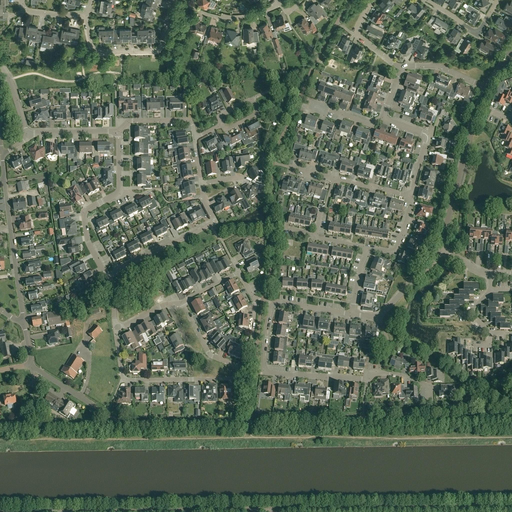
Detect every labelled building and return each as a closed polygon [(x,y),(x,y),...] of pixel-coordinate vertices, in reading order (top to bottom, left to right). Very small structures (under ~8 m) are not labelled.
[(143,3),(141,8),(152,11),(154,6),(156,7),(157,3),(146,0),(145,3),(143,3)] [(213,7),(216,3),(212,0),(209,0),(209,1),(207,0),(197,0),(197,2),(196,3),(200,5),(200,6),(202,6),(206,9),(209,5),(213,7)] [(389,9),(394,4),(391,1),(390,0),(381,0),(378,4),(384,10),(387,6),(389,9)] [(458,6),(460,2),(457,0),(456,0),(445,0),(449,2),(448,5),(455,9),(457,5),(458,6)] [(475,0),(473,4),(476,6),(483,9),(484,11),(489,2),(486,1),(486,0),(475,0)] [(511,1),(510,3),(507,2),(503,9),(511,14),(511,12),(511,1)] [(323,16),(326,14),(318,3),(316,5),(314,3),(308,8),(310,10),(307,11),(310,15),(313,14),(315,17),(321,13),(323,16)] [(417,18),(424,9),(418,5),(416,7),(411,3),(407,8),(412,12),(411,13),(417,18)] [(470,12),(466,19),(474,24),(480,14),(472,10),(474,7),(468,4),(465,9),(470,12)] [(111,6),(101,5),(100,10),(97,10),(97,13),(107,15),(107,16),(112,17),(113,12),(111,12),(111,6)] [(151,16),(152,11),(141,8),(140,14),(143,14),(142,17),(153,20),(154,17),(151,16)] [(385,14),(386,13),(378,9),(377,10),(376,9),(371,18),(372,18),(371,19),(376,22),(377,21),(380,23),(383,18),(386,20),(389,16),(385,14)] [(283,26),(285,31),(291,29),(287,22),(284,23),(282,16),(278,17),(279,19),(273,21),(276,28),(283,26)] [(444,31),(448,24),(436,18),(431,16),(427,23),(432,26),(432,25),(436,27),(434,31),(439,34),(441,30),(444,31)] [(508,26),(511,20),(511,18),(507,16),(504,20),(503,20),(499,17),(495,23),(504,29),(505,27),(508,26)] [(203,34),(206,25),(199,23),(200,20),(193,18),(190,30),(193,30),(192,32),(196,33),(196,31),(203,34)] [(309,29),(312,32),(317,28),(312,22),(309,24),(304,18),(298,22),(300,26),(299,27),(303,33),(309,29)] [(270,37),(273,36),(270,30),(269,30),(266,23),(259,26),(263,36),(269,34),(270,37)] [(379,37),(384,28),(376,25),(375,28),(369,25),(368,24),(365,30),(368,32),(367,33),(375,37),(376,35),(379,37)] [(26,28),(19,26),(17,37),(26,39),(26,36),(29,37),(32,26),(26,25),(26,28)] [(32,40),(37,41),(40,30),(37,29),(37,27),(32,26),(29,37),(33,38),(32,40)] [(102,39),(102,40),(108,40),(108,29),(105,29),(105,26),(99,27),(99,38),(102,37),(102,39)] [(205,46),(206,42),(207,43),(208,39),(219,41),(221,32),(217,31),(218,28),(211,27),(210,30),(209,32),(207,31),(206,35),(204,42),(203,45),(205,46)] [(70,28),(70,30),(66,30),(64,41),(70,42),(70,39),(77,40),(79,30),(70,28)] [(152,29),(149,28),(143,29),(143,40),(148,39),(148,43),(152,42),(152,38),(152,31),(152,29)] [(244,35),(243,35),(244,40),(250,39),(250,40),(253,40),(253,41),(254,41),(256,41),(256,39),(258,39),(257,31),(252,31),(252,28),(244,29),(244,35)] [(457,37),(460,32),(454,28),(452,31),(451,31),(447,37),(456,43),(458,38),(457,37)] [(502,38),(504,34),(495,28),(493,31),(489,29),(485,36),(494,41),(498,36),(502,38)] [(61,40),(64,41),(66,30),(61,29),(61,31),(57,31),(55,42),(61,43),(61,40)] [(113,29),(108,29),(108,40),(113,40),(113,43),(117,43),(117,29),(113,29)] [(120,29),(117,29),(117,43),(120,43),(120,40),(125,40),(125,29),(120,29)] [(131,29),(125,29),(125,40),(131,40),(131,43),(134,43),(134,32),(131,32),(131,29)] [(137,32),(134,32),(134,43),(138,43),(138,40),(143,40),(143,29),(137,29),(137,32)] [(40,45),(46,46),(48,34),(43,33),(43,31),(40,30),(37,41),(41,42),(40,45)] [(51,35),(48,34),(46,46),(51,47),(52,41),(55,42),(57,31),(54,30),(54,31),(52,30),(51,35)] [(400,30),(398,34),(396,35),(395,37),(392,35),(389,36),(385,46),(391,48),(393,48),(394,46),(398,48),(405,33),(400,30)] [(240,47),(240,35),(238,35),(238,33),(228,31),(225,41),(234,43),(233,44),(235,46),(240,47)] [(347,53),(349,47),(350,47),(351,44),(348,43),(349,39),(343,36),(341,41),(338,39),(336,44),(336,45),(337,46),(338,46),(339,46),(343,47),(342,51),(347,53)] [(282,52),(279,45),(277,37),(272,39),(278,54),(279,53),(282,52)] [(466,52),(472,43),(465,39),(464,40),(461,38),(454,50),(459,52),(461,49),(466,52)] [(403,55),(409,53),(412,48),(415,49),(419,41),(416,39),(414,43),(411,43),(410,42),(404,43),(402,49),(403,55)] [(421,40),(418,46),(420,48),(417,54),(423,57),(428,48),(424,46),(426,42),(421,40)] [(487,41),(485,44),(481,42),(478,47),(486,52),(488,49),(491,51),(494,45),(487,41)] [(352,47),(350,52),(347,59),(352,62),(355,56),(358,57),(362,49),(356,46),(355,49),(352,47)] [(412,73),(411,76),(408,76),(406,81),(415,84),(416,81),(420,83),(422,77),(416,75),(412,73)] [(377,78),(378,76),(372,74),(371,78),(372,79),(370,83),(381,86),(383,81),(377,78)] [(432,80),(428,89),(432,91),(433,87),(435,88),(436,85),(441,87),(442,84),(445,78),(439,75),(436,81),(432,80)] [(442,84),(441,87),(445,89),(444,92),(449,95),(451,91),(452,88),(448,86),(451,81),(445,78),(442,84)] [(320,81),(317,87),(319,88),(318,92),(320,93),(321,94),(320,96),(322,97),(326,86),(327,84),(321,82),(320,81)] [(410,92),(415,94),(416,94),(418,89),(414,87),(415,84),(406,81),(404,87),(407,87),(406,91),(410,92)] [(498,89),(504,91),(505,89),(506,86),(504,82),(500,83),(498,89)] [(369,86),(368,86),(365,92),(369,94),(377,97),(381,86),(370,83),(369,86)] [(326,86),(322,97),(324,98),(325,96),(326,96),(327,95),(329,96),(333,85),(330,84),(329,87),(326,86)] [(449,95),(448,98),(453,100),(457,95),(460,96),(461,96),(465,87),(459,84),(455,93),(451,91),(449,95)] [(333,85),(329,96),(331,97),(330,98),(331,98),(332,98),(331,100),(333,101),(338,87),(333,85)] [(338,87),(333,101),(336,102),(336,100),(337,100),(338,99),(340,100),(343,90),(344,89),(338,87)] [(461,96),(460,96),(461,97),(464,98),(463,104),(462,108),(467,110),(468,107),(471,100),(468,99),(469,98),(468,98),(469,96),(468,96),(469,94),(470,92),(471,90),(465,87),(461,96)] [(229,103),(229,104),(232,102),(235,100),(230,90),(226,92),(224,89),(219,92),(222,98),(225,97),(228,103),(229,103)] [(343,90),(340,100),(342,101),(341,102),(343,102),(342,104),(344,105),(349,92),(343,90)] [(349,92),(344,105),(346,106),(347,104),(348,104),(348,103),(351,104),(352,100),(354,101),(356,96),(354,95),(354,94),(349,92)] [(414,99),(415,94),(410,92),(409,95),(402,92),(400,98),(414,103),(415,100),(414,99)] [(505,92),(503,97),(504,98),(503,100),(504,101),(509,104),(511,99),(510,98),(511,95),(510,94),(505,92)] [(204,95),(200,97),(203,109),(207,107),(208,109),(207,110),(209,114),(213,113),(224,107),(221,103),(217,94),(213,97),(215,100),(210,102),(210,101),(207,102),(204,95)] [(381,98),(377,97),(369,94),(367,99),(375,102),(376,100),(377,100),(378,99),(380,100),(381,98)] [(146,101),(146,98),(144,95),(142,95),(142,105),(147,105),(147,111),(153,111),(153,101),(146,101)] [(499,95),(495,103),(502,106),(503,104),(504,101),(503,100),(504,98),(503,97),(502,96),(499,95)] [(134,101),(130,101),(130,111),(133,111),(133,112),(137,112),(137,104),(141,104),(141,97),(135,97),(134,98),(134,101)] [(164,104),(164,97),(157,97),(157,101),(153,101),(153,111),(160,111),(160,104),(164,104)] [(170,108),(170,111),(176,111),(176,97),(166,97),(166,108),(170,108)] [(183,104),(186,104),(186,97),(176,97),(176,111),(183,111),(183,104)] [(40,98),(29,101),(31,108),(34,107),(40,105),(41,109),(47,107),(49,106),(48,104),(46,104),(46,102),(41,103),(41,101),(40,98)] [(126,98),(120,98),(120,109),(124,109),(124,112),(128,112),(130,111),(130,104),(130,101),(130,98),(126,98)] [(398,104),(405,106),(404,109),(409,111),(410,107),(412,107),(414,103),(400,98),(398,104)] [(367,99),(365,105),(376,109),(377,106),(375,106),(376,105),(375,104),(375,102),(367,99)] [(373,111),(373,110),(375,111),(376,109),(365,105),(364,107),(365,108),(364,110),(371,113),(372,111),(373,111)] [(69,106),(63,106),(63,107),(60,107),(60,111),(60,121),(66,121),(66,114),(69,114),(69,106)] [(95,120),(102,120),(102,109),(102,110),(95,110),(95,106),(91,106),(91,112),(95,112),(95,120)] [(109,109),(102,109),(102,120),(102,119),(109,119),(109,117),(113,117),(113,112),(113,106),(109,106),(109,109)] [(421,106),(419,110),(419,112),(417,117),(420,118),(419,119),(425,121),(429,110),(425,109),(426,108),(421,106)] [(50,108),(50,114),(54,114),(54,121),(60,121),(60,111),(60,107),(54,107),(50,108)] [(87,115),(90,115),(90,107),(85,107),(85,108),(81,108),(81,110),(81,120),(87,120),(87,115)] [(75,108),(72,108),(72,115),(75,115),(75,120),(81,120),(81,110),(75,110),(75,108)] [(35,114),(35,121),(45,121),(45,116),(48,116),(48,109),(45,109),(45,110),(38,111),(38,114),(35,114)] [(433,111),(433,112),(429,110),(425,121),(426,121),(428,124),(430,123),(431,123),(434,114),(437,115),(438,112),(433,111)] [(302,121),(300,127),(308,130),(313,118),(312,118),(311,116),(309,115),(308,116),(306,123),(302,121)] [(313,118),(308,130),(317,133),(319,128),(316,126),(318,121),(318,120),(318,119),(316,118),(314,119),(313,118)] [(454,132),(454,131),(454,130),(457,129),(451,120),(449,121),(447,118),(444,120),(446,123),(444,124),(445,126),(443,128),(447,135),(451,133),(452,133),(453,133),(454,133),(454,132)] [(247,134),(250,139),(258,134),(259,133),(257,129),(260,128),(256,121),(247,126),(247,125),(246,125),(250,132),(247,133),(247,134)] [(315,136),(315,138),(317,138),(318,136),(317,136),(318,134),(319,134),(320,133),(322,134),(323,132),(326,133),(329,124),(327,124),(327,123),(326,122),(325,123),(324,122),(324,123),(322,129),(319,128),(317,133),(316,133),(315,136)] [(337,129),(335,134),(340,135),(341,132),(344,133),(347,125),(342,123),(340,129),(337,128),(337,129)] [(329,124),(326,133),(329,134),(328,136),(330,137),(330,138),(333,139),(335,134),(332,132),(333,127),(334,126),(333,125),(331,124),(331,125),(329,124)] [(347,125),(344,133),(347,134),(346,138),(351,140),(353,134),(350,133),(352,127),(347,125)] [(134,129),(134,132),(135,132),(135,134),(148,134),(148,126),(142,126),(142,129),(140,129),(134,129)] [(502,132),(501,134),(504,136),(506,136),(507,133),(509,134),(511,129),(507,127),(504,126),(502,132)] [(353,134),(351,140),(356,142),(357,140),(360,142),(361,139),(364,131),(358,129),(356,135),(353,134)] [(375,140),(378,141),(382,130),(380,129),(380,131),(379,131),(378,132),(376,131),(373,138),(372,138),(371,141),(372,142),(374,143),(375,142),(375,140)] [(172,131),(173,137),(173,140),(186,138),(185,132),(178,133),(178,130),(172,131)] [(364,131),(361,139),(364,141),(363,144),(366,145),(368,146),(370,139),(367,138),(369,133),(369,132),(369,131),(365,130),(365,131),(364,131)] [(378,141),(384,143),(384,142),(387,135),(385,134),(385,133),(384,133),(385,131),(382,130),(378,141)] [(228,135),(223,138),(226,143),(232,145),(242,140),(245,146),(249,145),(247,141),(245,136),(244,135),(241,137),(238,133),(229,137),(228,135)] [(389,136),(387,135),(384,142),(384,143),(389,145),(393,134),(391,133),(391,135),(390,135),(389,136)] [(502,141),(507,143),(508,144),(510,141),(511,141),(511,139),(511,135),(509,134),(507,133),(506,136),(504,136),(502,141)] [(395,146),(398,139),(396,138),(396,137),(395,137),(396,134),(393,134),(389,145),(392,146),(393,145),(395,146)] [(217,144),(214,137),(205,142),(208,148),(209,148),(211,152),(216,149),(214,146),(217,144)] [(181,145),(188,144),(188,143),(189,143),(189,140),(187,140),(187,138),(186,138),(173,140),(174,145),(172,146),(172,149),(174,149),(181,148),(181,145)] [(397,146),(396,151),(397,152),(398,150),(401,151),(401,149),(404,150),(408,139),(406,138),(405,140),(404,140),(404,141),(402,140),(399,147),(397,146)] [(443,138),(443,142),(436,141),(435,148),(445,150),(446,146),(448,146),(449,140),(443,138)] [(404,150),(407,152),(407,154),(412,156),(415,149),(414,147),(412,147),(413,144),(410,143),(411,142),(410,142),(411,140),(408,139),(404,150)] [(134,148),(135,148),(135,150),(148,150),(148,145),(150,145),(150,142),(141,142),(141,145),(134,145),(134,148)] [(95,151),(95,157),(100,157),(100,156),(104,156),(104,153),(104,144),(103,144),(103,143),(99,143),(99,144),(98,144),(98,151),(95,151)] [(113,150),(110,150),(109,144),(108,144),(108,143),(104,143),(104,144),(104,153),(104,156),(107,155),(107,157),(113,156),(113,150)] [(226,152),(223,145),(222,143),(216,146),(220,153),(227,152),(226,152)] [(62,150),(59,150),(59,157),(62,157),(62,155),(68,155),(68,144),(62,145),(62,150)] [(68,144),(68,155),(68,159),(73,159),(73,162),(77,162),(77,160),(77,158),(77,152),(74,152),(74,144),(68,144)] [(82,157),(83,156),(83,154),(86,154),(86,144),(80,144),(80,151),(77,151),(77,152),(77,158),(77,160),(82,160),(82,157)] [(92,154),(92,157),(95,157),(95,151),(92,151),(92,144),(86,144),(86,154),(92,154)] [(50,156),(58,156),(58,148),(55,148),(54,147),(54,145),(47,145),(47,155),(50,155),(50,156)] [(295,145),(293,150),(301,153),(299,159),(305,161),(308,148),(304,147),(295,145)] [(32,152),(30,153),(31,155),(31,156),(32,158),(33,158),(34,160),(38,157),(39,158),(40,157),(44,157),(44,148),(38,148),(36,149),(35,146),(30,149),(32,152)] [(175,157),(179,157),(190,155),(189,154),(191,153),(190,150),(189,151),(189,150),(182,151),(182,148),(181,148),(174,149),(175,157)] [(315,160),(316,157),(318,151),(312,149),(311,149),(310,148),(309,148),(308,148),(305,161),(311,162),(312,159),(315,160)] [(250,161),(249,155),(248,155),(248,152),(247,151),(243,151),(243,152),(243,155),(242,156),(242,155),(241,155),(240,155),(239,155),(238,156),(236,157),(237,163),(238,169),(245,168),(244,164),(245,162),(250,161)] [(319,158),(322,159),(320,165),(327,166),(330,154),(327,153),(320,152),(319,158)] [(337,167),(338,162),(339,157),(333,155),(330,154),(327,166),(333,168),(333,166),(337,167)] [(184,162),(190,161),(190,155),(179,157),(180,160),(177,160),(178,163),(176,163),(176,164),(176,166),(180,165),(184,165),(184,162)] [(439,155),(438,158),(433,157),(432,166),(435,166),(435,168),(439,168),(439,167),(441,168),(443,159),(446,160),(447,156),(439,155)] [(28,157),(22,160),(20,156),(17,158),(17,159),(15,160),(11,162),(15,169),(22,165),(23,167),(31,163),(28,157)] [(150,161),(150,159),(153,159),(153,158),(150,158),(148,158),(141,158),(143,158),(143,160),(137,161),(137,163),(137,166),(150,166),(150,161)] [(224,173),(231,172),(229,165),(233,164),(232,158),(226,159),(227,163),(223,164),(224,173)] [(340,159),(339,165),(341,166),(340,172),(346,174),(349,161),(340,159)] [(349,161),(346,174),(351,175),(353,169),(356,169),(358,164),(358,163),(349,161)] [(214,163),(206,164),(208,176),(216,174),(214,163)] [(375,170),(374,173),(376,173),(376,172),(377,172),(376,176),(382,178),(385,164),(383,163),(381,164),(381,166),(376,164),(375,168),(375,170)] [(358,164),(356,169),(359,170),(358,175),(357,177),(363,178),(367,165),(364,164),(363,164),(363,165),(361,165),(358,164)] [(385,164),(382,178),(387,179),(388,175),(389,176),(389,177),(391,177),(391,178),(392,175),(392,173),(394,167),(392,166),(392,168),(388,167),(388,166),(388,164),(385,164)] [(191,166),(181,168),(180,165),(184,165),(176,166),(172,166),(173,167),(172,167),(172,169),(174,169),(179,168),(180,174),(183,173),(192,172),(191,166)] [(367,165),(363,178),(369,180),(369,179),(372,179),(373,174),(374,173),(375,170),(375,168),(370,167),(370,166),(369,165),(367,165)] [(394,167),(392,173),(395,174),(394,178),(393,181),(399,183),(399,182),(402,173),(398,172),(399,169),(394,167)] [(431,170),(432,169),(425,168),(423,177),(424,177),(423,182),(427,183),(426,186),(433,187),(436,176),(438,177),(439,172),(431,170)] [(255,169),(249,172),(251,175),(251,176),(252,178),(253,180),(256,181),(255,184),(261,187),(262,177),(262,176),(260,177),(255,169)] [(110,174),(110,170),(104,170),(104,179),(101,181),(105,187),(112,184),(111,174),(110,174)] [(402,173),(399,182),(405,184),(407,177),(410,178),(411,172),(406,170),(405,174),(402,173)] [(180,174),(181,179),(177,180),(177,183),(183,182),(183,179),(193,178),(192,172),(183,173),(180,174)] [(146,177),(151,177),(151,174),(143,174),(143,176),(137,176),(138,182),(146,181),(146,177)] [(100,186),(96,178),(91,181),(90,178),(87,180),(94,193),(99,190),(98,188),(100,186)] [(283,183),(282,190),(286,191),(288,192),(292,193),(293,190),(296,180),(290,178),(289,182),(284,181),(283,183)] [(80,186),(84,195),(87,193),(88,196),(94,193),(87,180),(86,180),(87,181),(84,183),(84,184),(80,186)] [(296,180),(293,190),(297,191),(298,195),(303,196),(304,189),(300,188),(302,181),(296,180)] [(28,181),(25,182),(17,184),(19,193),(27,191),(27,190),(30,190),(28,181)] [(194,183),(187,184),(187,181),(183,182),(177,183),(177,185),(181,184),(181,188),(184,188),(185,191),(195,189),(194,183)] [(246,194),(247,193),(250,199),(251,198),(251,199),(255,197),(254,196),(259,194),(261,194),(261,187),(255,184),(254,186),(250,188),(248,185),(243,188),(246,194)] [(309,191),(306,190),(305,194),(307,195),(308,194),(314,195),(317,186),(311,184),(309,191)] [(79,194),(82,192),(78,185),(73,187),(72,187),(71,187),(70,187),(70,188),(70,189),(67,190),(69,192),(68,193),(68,194),(69,195),(69,196),(70,196),(72,199),(75,198),(77,202),(82,199),(79,194)] [(321,194),(323,187),(317,186),(314,195),(320,197),(319,201),(324,202),(326,196),(321,194)] [(431,197),(433,190),(424,187),(422,192),(420,191),(418,198),(427,201),(428,196),(431,197)] [(334,193),(332,200),(337,202),(338,198),(342,199),(342,198),(345,190),(339,188),(338,190),(335,189),(334,193)] [(181,191),(182,200),(193,199),(193,196),(196,195),(195,189),(185,191),(181,191)] [(345,190),(342,198),(346,199),(345,203),(350,205),(351,203),(353,195),(353,193),(350,193),(351,191),(345,189),(345,190)] [(232,195),(229,197),(232,203),(235,202),(236,205),(240,203),(242,208),(243,208),(246,206),(248,210),(251,208),(248,204),(248,203),(244,197),(242,198),(239,194),(237,190),(231,194),(232,195)] [(353,196),(351,203),(356,204),(359,207),(359,206),(362,194),(357,192),(356,196),(355,197),(353,196)] [(362,194),(359,206),(366,208),(365,209),(367,210),(368,207),(370,201),(367,200),(368,196),(368,195),(362,194)] [(370,201),(368,207),(370,207),(373,208),(374,208),(377,209),(380,197),(379,197),(379,196),(378,195),(376,194),(375,195),(375,196),(374,196),(374,198),(371,197),(370,201)] [(153,209),(154,209),(158,207),(154,200),(150,201),(148,197),(143,200),(149,210),(153,208),(153,209)] [(380,197),(377,209),(380,210),(383,211),(382,215),(385,215),(387,206),(388,201),(385,200),(386,199),(380,197)] [(229,202),(226,203),(224,198),(217,201),(219,204),(213,207),(216,213),(222,210),(232,205),(229,200),(228,201),(229,202)] [(23,210),(26,209),(24,199),(13,201),(14,211),(18,210),(18,212),(23,211),(23,210)] [(141,207),(139,208),(141,212),(144,211),(143,209),(147,207),(149,210),(143,200),(139,202),(141,207)] [(387,206),(385,215),(386,216),(387,212),(391,213),(392,210),(395,211),(397,202),(392,200),(391,201),(390,207),(387,206)] [(397,202),(395,211),(398,212),(397,215),(403,217),(404,211),(402,210),(402,207),(403,204),(397,202)] [(60,214),(60,218),(67,217),(67,214),(71,213),(70,205),(65,206),(64,203),(59,204),(61,214),(60,214)] [(134,205),(129,207),(133,214),(137,212),(138,214),(141,212),(139,208),(137,210),(134,205)] [(425,218),(426,213),(431,215),(431,213),(433,209),(419,205),(416,216),(425,218)] [(202,214),(202,213),(204,213),(200,206),(193,210),(198,220),(203,217),(202,214)] [(127,215),(125,216),(126,218),(127,220),(130,218),(129,217),(133,214),(129,207),(125,210),(127,215)] [(306,218),(304,226),(310,228),(310,227),(313,228),(314,226),(310,225),(311,219),(309,219),(310,214),(311,213),(312,208),(308,207),(308,209),(307,209),(306,213),(308,213),(307,217),(306,217),(306,218)] [(125,216),(124,214),(122,215),(119,210),(115,213),(118,220),(122,218),(123,219),(126,218),(125,216)] [(191,220),(193,223),(198,220),(193,210),(185,214),(187,218),(188,221),(190,220),(191,220)] [(113,220),(110,221),(112,225),(115,224),(114,222),(118,220),(115,213),(110,215),(113,220)] [(181,219),(178,220),(182,228),(187,225),(184,219),(187,218),(185,214),(184,213),(179,216),(181,219)] [(286,222),(288,223),(294,224),(295,216),(290,215),(289,219),(287,219),(286,222)] [(31,228),(30,221),(29,221),(28,216),(22,217),(22,222),(19,223),(20,230),(27,229),(27,228),(31,228)] [(105,218),(101,220),(104,227),(109,225),(109,227),(112,225),(110,221),(108,223),(105,218)] [(173,225),(177,231),(182,228),(178,220),(175,222),(174,220),(173,220),(171,218),(166,220),(169,226),(172,224),(173,225)] [(74,235),(74,234),(76,234),(74,222),(66,223),(66,219),(59,220),(60,230),(66,229),(66,231),(67,231),(68,235),(71,235),(72,235),(74,235)] [(169,229),(168,227),(164,219),(161,221),(160,222),(162,226),(158,228),(162,235),(167,233),(165,229),(166,228),(167,230),(169,229)] [(98,233),(101,231),(102,232),(106,230),(104,227),(101,220),(96,222),(99,227),(99,229),(97,230),(98,233)] [(330,224),(328,232),(334,233),(335,224),(336,225),(337,221),(335,221),(334,224),(330,224)] [(423,235),(423,234),(425,233),(427,229),(428,224),(420,221),(418,226),(416,225),(415,227),(414,227),(414,230),(414,231),(418,233),(418,235),(421,234),(423,235)] [(357,227),(355,235),(361,236),(362,227),(363,228),(364,224),(361,224),(361,227),(357,227)] [(467,232),(470,232),(469,239),(475,239),(476,230),(473,230),(473,228),(471,226),(468,225),(467,232)] [(154,230),(153,229),(151,230),(153,234),(155,233),(157,238),(162,235),(158,228),(154,230)] [(144,235),(148,243),(153,240),(150,235),(153,234),(151,230),(148,232),(148,233),(144,235)] [(141,240),(144,245),(148,243),(144,235),(140,238),(140,236),(137,238),(137,239),(139,241),(141,240)] [(22,247),(30,246),(33,245),(33,241),(32,237),(29,238),(25,239),(25,240),(21,240),(22,247)] [(418,237),(417,240),(411,238),(408,247),(415,250),(417,245),(424,248),(427,241),(418,237)] [(75,246),(74,238),(68,239),(57,241),(58,246),(68,245),(69,247),(68,247),(69,254),(79,253),(78,246),(75,246)] [(135,252),(140,249),(137,244),(140,243),(139,241),(137,239),(135,241),(135,242),(131,245),(135,252)] [(244,241),(242,242),(241,242),(238,243),(238,244),(235,246),(239,253),(241,252),(243,255),(246,253),(248,256),(253,254),(250,250),(249,250),(244,241)] [(125,243),(123,245),(126,250),(128,249),(131,254),(135,252),(131,245),(127,247),(125,243)] [(117,252),(121,259),(126,257),(123,252),(126,250),(123,245),(121,246),(122,248),(121,248),(121,250),(117,252)] [(27,253),(23,253),(24,260),(31,259),(31,258),(34,257),(34,254),(35,254),(35,252),(35,251),(41,249),(41,246),(35,247),(30,248),(30,252),(27,252),(27,253)] [(114,257),(117,262),(121,259),(117,252),(114,254),(111,248),(107,250),(111,257),(113,256),(114,257)] [(398,262),(400,263),(399,265),(405,267),(409,258),(410,258),(412,253),(406,251),(405,254),(401,253),(398,262)] [(223,262),(220,263),(225,271),(230,269),(227,262),(230,261),(227,256),(221,259),(223,262)] [(256,256),(246,261),(249,266),(246,268),(248,273),(252,270),(259,266),(256,260),(257,259),(256,256)] [(70,259),(60,260),(61,267),(70,263),(70,259)] [(384,262),(375,259),(373,265),(382,268),(385,269),(386,266),(389,264),(390,262),(385,260),(384,262)] [(41,267),(40,260),(28,263),(28,266),(25,267),(25,268),(23,268),(24,273),(26,272),(26,273),(31,272),(32,274),(36,273),(35,268),(41,267)] [(215,274),(219,273),(219,274),(225,271),(220,263),(218,265),(216,261),(210,264),(215,274)] [(67,265),(61,268),(61,269),(62,274),(71,270),(73,269),(74,271),(75,271),(77,274),(80,272),(80,273),(81,273),(83,272),(83,271),(83,270),(86,269),(82,262),(78,264),(77,264),(76,262),(68,266),(69,266),(68,267),(67,265)] [(201,272),(203,276),(206,281),(208,280),(209,280),(211,279),(212,278),(211,277),(215,275),(209,264),(202,268),(204,271),(202,273),(202,272),(201,272)] [(371,270),(375,272),(374,275),(382,277),(384,273),(381,272),(382,268),(373,265),(371,270)] [(196,284),(199,282),(200,284),(201,283),(202,283),(203,283),(203,282),(206,281),(203,276),(201,272),(199,274),(198,272),(197,270),(190,273),(196,284)] [(366,277),(365,283),(375,285),(376,281),(378,282),(379,281),(381,281),(382,280),(383,278),(382,277),(371,274),(370,273),(369,278),(366,277)] [(295,275),(294,275),(293,280),(288,280),(287,288),(293,288),(293,283),(295,283),(296,275),(295,275)] [(85,276),(78,280),(80,284),(81,284),(82,283),(84,289),(83,289),(83,290),(84,292),(93,288),(92,286),(94,285),(94,284),(93,283),(93,282),(92,280),(91,280),(91,278),(89,279),(88,280),(86,276),(85,276)] [(188,278),(182,280),(188,291),(188,290),(193,288),(190,283),(193,281),(190,276),(188,278)] [(34,286),(34,283),(42,282),(41,278),(32,279),(32,280),(26,280),(26,287),(34,286)] [(183,294),(188,291),(182,280),(181,278),(178,280),(179,282),(173,284),(178,294),(182,293),(183,294)] [(226,285),(228,290),(236,286),(234,281),(229,283),(228,281),(222,284),(223,287),(226,285)] [(364,283),(363,289),(371,290),(370,293),(376,294),(377,294),(377,288),(374,288),(375,285),(365,283),(364,283)] [(464,292),(474,292),(473,290),(478,290),(478,283),(464,283),(464,292)] [(228,297),(231,296),(232,295),(233,298),(239,295),(238,292),(239,291),(236,286),(228,290),(226,292),(228,297)] [(36,295),(41,294),(40,291),(34,292),(34,293),(29,294),(30,300),(37,299),(36,295)] [(363,295),(362,301),(372,302),(372,299),(375,299),(376,294),(370,293),(370,296),(363,295)] [(233,308),(236,306),(245,302),(242,297),(241,297),(239,295),(233,298),(234,299),(229,301),(233,308)] [(488,304),(498,304),(503,304),(503,303),(504,303),(504,299),(503,299),(503,295),(493,295),(493,300),(488,301),(488,304)] [(192,305),(194,310),(203,306),(201,302),(203,301),(201,296),(198,298),(199,301),(192,305)] [(368,308),(367,312),(373,312),(374,306),(371,306),(372,302),(362,301),(361,306),(368,308)] [(43,312),(42,308),(46,307),(45,302),(37,303),(38,306),(31,307),(32,314),(39,313),(43,312)] [(241,313),(248,312),(246,308),(247,307),(245,302),(236,306),(233,308),(236,313),(240,311),(241,313)] [(206,304),(203,306),(194,310),(197,315),(204,311),(206,314),(209,312),(207,308),(209,308),(206,304)] [(90,309),(92,315),(107,311),(105,305),(90,309)] [(63,311),(47,314),(48,321),(49,327),(65,324),(64,317),(63,311)] [(237,322),(239,322),(249,323),(249,317),(248,317),(248,312),(241,313),(241,316),(240,316),(238,316),(237,316),(237,322)] [(201,322),(204,328),(213,323),(211,319),(213,318),(211,313),(204,316),(206,319),(201,322)] [(165,314),(159,316),(164,324),(167,323),(168,326),(173,323),(171,318),(168,320),(165,314)] [(161,326),(164,324),(159,316),(154,319),(157,325),(155,327),(157,331),(162,329),(161,326)] [(303,330),(304,327),(307,327),(307,330),(307,331),(310,318),(304,317),(303,325),(301,324),(300,329),(303,330)] [(313,327),(314,319),(314,318),(312,317),(310,318),(307,331),(315,332),(316,329),(316,328),(313,327)] [(45,325),(44,322),(43,318),(32,320),(34,327),(42,326),(45,325)] [(285,325),(285,326),(289,327),(290,324),(287,324),(287,320),(279,318),(279,324),(285,324),(285,325)] [(320,333),(320,331),(323,331),(325,321),(323,321),(324,320),(323,319),(321,319),(320,319),(320,320),(319,320),(318,328),(316,328),(316,329),(315,332),(320,333)] [(329,329),(330,322),(330,321),(329,320),(327,320),(326,320),(326,321),(325,321),(323,331),(326,332),(326,333),(331,334),(331,330),(329,329)] [(220,330),(217,325),(216,322),(213,323),(204,328),(207,334),(212,331),(213,334),(220,330)] [(248,329),(249,323),(239,322),(239,328),(240,328),(240,332),(245,334),(247,328),(248,329)] [(147,323),(141,326),(148,339),(151,337),(157,334),(154,328),(150,329),(147,323)] [(339,338),(340,326),(339,326),(339,325),(338,324),(336,324),(335,324),(335,325),(334,330),(331,330),(331,334),(331,340),(333,340),(334,338),(336,338),(339,338)] [(95,325),(87,333),(94,340),(102,332),(95,325)] [(345,326),(345,325),(342,325),(341,326),(340,326),(339,338),(342,339),(347,339),(347,331),(345,331),(346,327),(345,327),(345,326)] [(138,343),(144,340),(145,343),(149,341),(148,339),(141,326),(141,327),(135,330),(138,336),(135,338),(138,343)] [(350,327),(350,332),(347,331),(347,339),(354,340),(356,328),(354,328),(354,327),(354,326),(351,326),(351,327),(350,327)] [(361,328),(361,327),(360,327),(358,326),(357,327),(357,328),(356,328),(354,340),(360,341),(360,342),(362,342),(363,333),(361,333),(361,328)] [(364,343),(365,340),(370,340),(371,329),(366,329),(366,333),(363,333),(362,342),(364,343)] [(371,329),(370,340),(370,341),(378,342),(379,335),(376,335),(377,330),(371,329)] [(222,332),(220,330),(213,334),(212,334),(215,337),(211,341),(212,342),(211,343),(215,346),(223,337),(221,334),(222,332)] [(60,339),(58,331),(49,332),(50,336),(48,337),(48,340),(48,341),(48,343),(49,343),(49,344),(50,344),(50,346),(56,345),(56,344),(58,343),(57,339),(60,339)] [(283,338),(283,339),(287,340),(287,337),(285,337),(285,333),(277,332),(277,337),(282,338),(283,338)] [(3,358),(11,356),(9,349),(10,349),(9,345),(5,346),(4,341),(5,340),(3,333),(0,333),(0,347),(1,351),(3,358)] [(127,346),(127,347),(132,344),(133,345),(135,349),(139,347),(131,333),(122,338),(125,343),(126,346),(127,346)] [(227,349),(227,348),(230,341),(232,336),(230,334),(227,338),(225,336),(223,337),(215,346),(217,348),(217,349),(218,350),(219,350),(223,346),(227,349)] [(170,343),(172,342),(173,344),(181,340),(178,335),(173,338),(171,335),(167,337),(168,340),(170,343)] [(232,356),(234,357),(238,348),(235,347),(236,344),(234,343),(236,339),(232,337),(230,341),(227,348),(230,349),(228,354),(229,355),(229,356),(231,357),(232,356)] [(183,346),(181,340),(173,344),(176,349),(174,351),(175,353),(180,351),(178,348),(183,346)] [(456,354),(457,354),(457,340),(454,340),(454,345),(448,345),(448,354),(453,355),(456,355),(456,354)] [(281,353),(285,353),(286,346),(275,345),(275,350),(281,351),(281,353)] [(246,355),(247,352),(248,349),(245,348),(243,347),(242,348),(241,350),(238,348),(234,357),(240,359),(242,354),(246,355)] [(495,354),(495,364),(500,364),(500,365),(503,365),(503,364),(504,364),(504,359),(504,349),(501,349),(501,354),(495,354)] [(296,360),(299,360),(298,366),(305,367),(306,358),(303,357),(303,355),(302,354),(302,352),(297,351),(296,360)] [(146,369),(146,362),(146,353),(139,353),(139,362),(136,362),(136,365),(132,365),(132,366),(130,366),(130,372),(132,372),(132,373),(133,373),(133,374),(137,374),(137,373),(140,373),(140,369),(146,369)] [(311,368),(312,362),(315,362),(316,356),(316,354),(311,353),(311,355),(310,355),(309,356),(309,358),(306,358),(305,367),(311,368)] [(337,367),(343,368),(344,359),(344,356),(339,356),(339,355),(337,354),(336,358),(336,359),(338,360),(337,367)] [(486,354),(483,354),(483,369),(484,369),(484,370),(487,370),(487,369),(492,369),(492,359),(486,359),(486,354)] [(76,373),(83,361),(73,355),(65,367),(65,366),(61,372),(73,379),(77,374),(76,373)] [(403,364),(405,364),(408,364),(408,356),(404,355),(402,360),(400,359),(400,360),(393,358),(390,364),(396,366),(396,368),(400,369),(402,364),(403,364)] [(318,369),(325,370),(326,360),(321,360),(322,356),(316,356),(315,362),(319,363),(318,369)] [(358,371),(358,370),(359,370),(360,361),(356,360),(357,357),(352,356),(352,358),(352,361),(351,363),(354,363),(353,369),(354,369),(354,370),(354,371),(357,371),(358,371)] [(349,361),(352,361),(352,358),(347,357),(347,360),(344,359),(343,368),(348,369),(349,361)] [(363,371),(364,371),(364,369),(367,369),(368,365),(369,358),(363,357),(363,361),(360,361),(359,370),(359,371),(359,372),(362,372),(363,371)] [(330,361),(326,360),(325,370),(331,370),(332,365),(335,365),(336,359),(336,358),(330,358),(330,361)] [(181,370),(181,372),(186,372),(186,366),(185,366),(185,362),(175,363),(174,359),(170,359),(170,361),(170,369),(174,369),(174,370),(181,370)] [(161,372),(161,371),(164,371),(164,368),(167,368),(167,360),(163,360),(163,362),(152,363),(152,371),(158,371),(158,372),(161,372)] [(410,373),(414,372),(414,374),(421,374),(421,371),(425,371),(425,365),(421,366),(421,364),(414,364),(414,367),(410,367),(410,373)] [(430,381),(434,381),(434,382),(442,382),(442,372),(439,373),(439,370),(438,369),(436,369),(435,370),(427,370),(427,375),(427,379),(430,379),(430,381)] [(382,397),(382,395),(388,395),(388,385),(389,385),(388,380),(380,381),(380,384),(374,385),(375,394),(374,394),(374,397),(382,397)] [(292,387),(293,387),(292,395),(298,396),(299,395),(300,395),(302,385),(296,384),(296,382),(293,382),(292,387)] [(265,383),(264,393),(269,394),(268,397),(274,398),(275,392),(276,387),(272,387),(272,384),(265,383)] [(342,396),(345,397),(347,387),(343,386),(344,384),(335,383),(333,395),(339,396),(339,395),(342,395),(342,396)] [(309,397),(310,389),(311,384),(308,384),(307,386),(302,385),(300,395),(300,397),(305,398),(304,402),(309,402),(309,397)] [(215,402),(217,401),(216,385),(209,385),(209,387),(206,387),(205,387),(203,387),(202,387),(202,390),(203,390),(203,401),(204,402),(206,402),(208,401),(208,399),(212,399),(212,401),(213,402),(215,402)] [(290,402),(291,389),(288,389),(288,386),(279,385),(278,394),(284,395),(285,397),(285,401),(290,402)] [(357,399),(358,386),(351,385),(351,389),(347,389),(346,394),(347,394),(346,400),(347,400),(347,401),(346,401),(346,402),(345,402),(345,405),(350,406),(350,402),(349,402),(349,400),(352,401),(352,398),(357,399)] [(392,385),(392,395),(399,394),(399,399),(404,399),(404,396),(404,392),(404,390),(401,391),(401,386),(400,386),(400,385),(392,385)] [(454,385),(441,385),(441,390),(439,390),(439,397),(449,397),(449,395),(451,393),(451,390),(453,390),(454,389),(454,385)] [(169,387),(169,397),(172,397),(172,398),(175,398),(175,400),(177,400),(177,402),(183,402),(183,395),(182,391),(179,391),(179,390),(179,387),(169,387)] [(189,390),(184,390),(185,398),(189,398),(189,400),(194,400),(194,402),(200,402),(200,392),(196,392),(196,387),(189,387),(189,390)] [(234,402),(234,388),(228,388),(228,387),(220,387),(221,400),(228,400),(228,402),(234,402)] [(320,400),(320,397),(321,388),(318,387),(316,387),(315,391),(312,390),(311,397),(315,398),(314,400),(320,400)] [(141,389),(139,388),(138,389),(135,389),(135,398),(141,398),(144,398),(144,402),(149,402),(148,396),(145,396),(145,389),(141,389)] [(152,389),(152,402),(164,402),(164,388),(152,389)] [(325,388),(321,388),(320,397),(320,400),(326,401),(326,399),(329,400),(330,392),(326,392),(327,388),(325,388)] [(406,391),(406,392),(404,392),(404,396),(406,396),(406,397),(410,397),(410,398),(417,398),(417,388),(410,388),(410,391),(406,391)] [(119,399),(118,399),(117,399),(117,400),(117,401),(117,402),(118,402),(118,403),(119,403),(130,403),(130,401),(133,400),(132,394),(130,395),(130,389),(123,389),(123,393),(120,393),(120,396),(119,396),(119,399)] [(67,419),(70,414),(74,416),(77,411),(73,409),(75,406),(72,403),(71,404),(67,402),(66,402),(64,404),(63,403),(63,402),(49,393),(45,400),(47,402),(45,404),(57,412),(58,411),(63,414),(62,416),(67,419)] [(13,408),(12,404),(15,403),(13,395),(3,396),(4,405),(7,405),(7,409),(13,408)]
